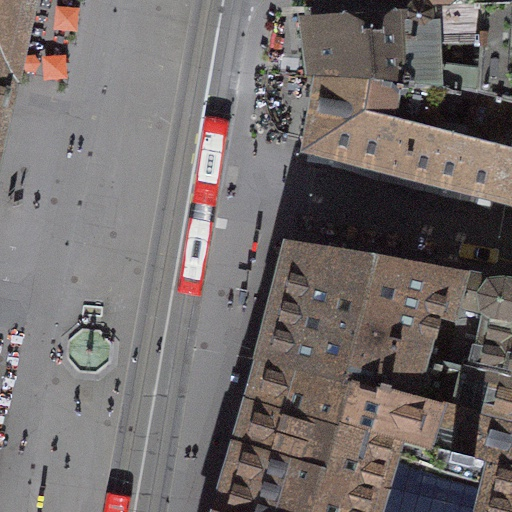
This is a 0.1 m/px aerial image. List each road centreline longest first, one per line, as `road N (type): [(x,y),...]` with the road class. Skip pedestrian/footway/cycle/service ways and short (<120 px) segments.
road 1 (residential): [(133,511),(194,164)]
road 2 (residential): [(511,243),(194,164)]
road 3 (residential): [(194,164),(223,0)]
